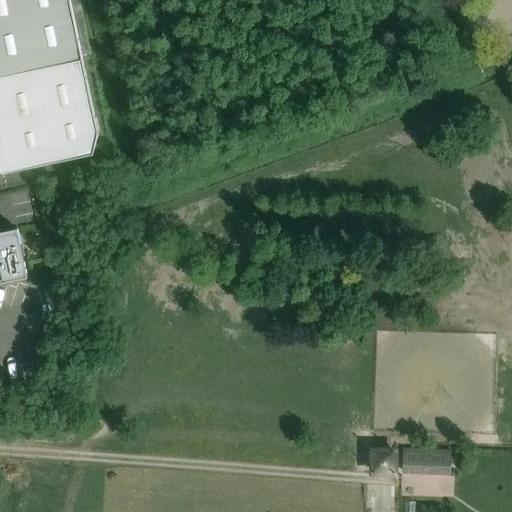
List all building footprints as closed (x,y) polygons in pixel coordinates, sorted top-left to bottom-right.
[(0,0),(0,77),(82,60),(69,0),(0,0)] [(102,153),(82,60),(0,77),(0,169),(1,174),(102,153)] [(17,229),(0,232),(0,283),(27,278),(17,229)] [(42,349),(26,353),(29,365),(45,361),(42,349)] [(450,475),(451,450),(403,448),(402,473),(450,475)]
